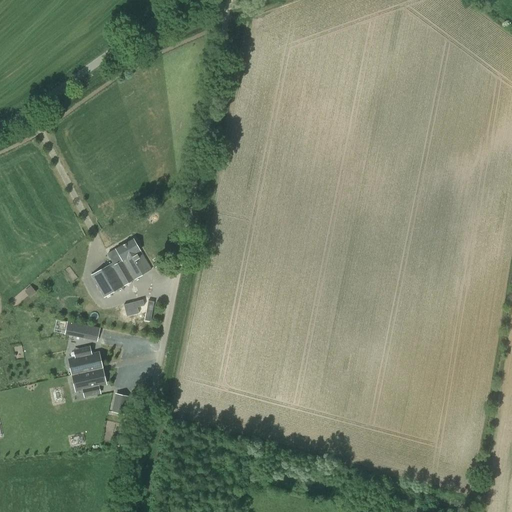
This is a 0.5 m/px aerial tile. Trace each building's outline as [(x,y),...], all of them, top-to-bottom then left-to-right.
[(104,297),(151,270),(133,239),(108,254),(113,263),(91,275),(104,297)] [(57,331),(66,332),(67,321),(58,320),(57,331)] [(77,337),(86,339),(88,326),(79,324),(77,337)] [(73,375),(101,369),(97,353),(90,355),(88,347),(79,349),(81,360),(70,362),(73,375)] [(101,369),(73,375),(76,388),(87,386),(90,396),(99,394),(97,386),(104,384),(101,369)] [(113,405),(112,412),(124,415),(126,408),(113,405)]
